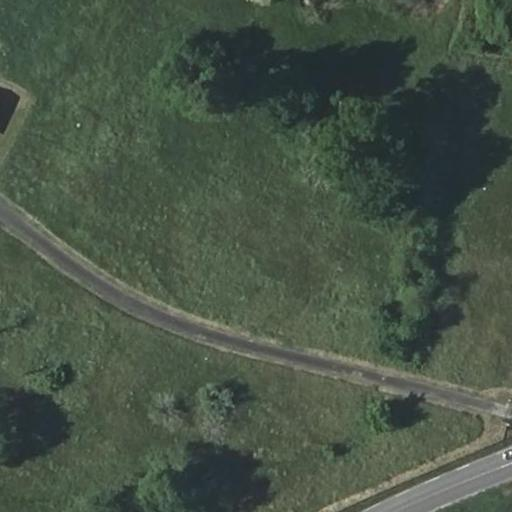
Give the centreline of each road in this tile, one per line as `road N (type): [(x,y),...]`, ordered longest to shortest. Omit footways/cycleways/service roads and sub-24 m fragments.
road 1 (track): [(511,416),(101,304),(0,208)]
road 2 (tertiary): [(394,511),(511,463)]
